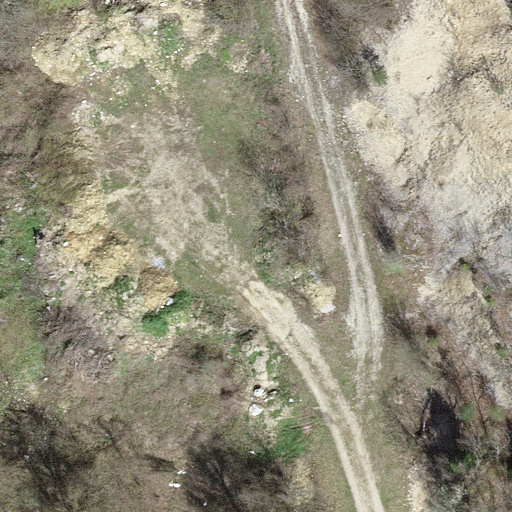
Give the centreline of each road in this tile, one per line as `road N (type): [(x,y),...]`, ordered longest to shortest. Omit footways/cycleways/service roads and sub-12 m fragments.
road 1 (track): [(361,484),(346,263),(272,0)]
road 2 (track): [(361,484),(272,306),(172,174)]
